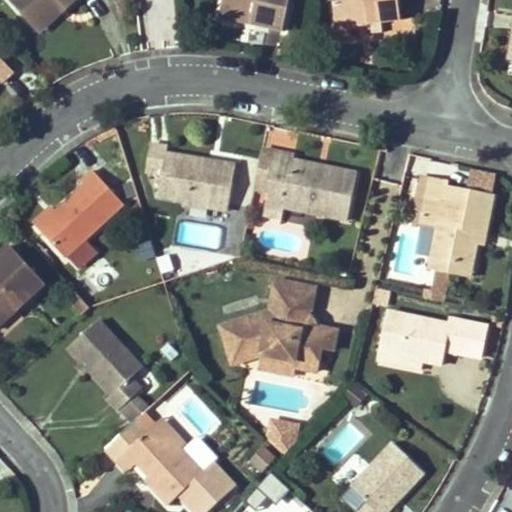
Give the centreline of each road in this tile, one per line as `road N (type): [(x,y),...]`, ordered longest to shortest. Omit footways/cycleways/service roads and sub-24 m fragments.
road 1 (residential): [(0,162),(48,117),(165,70),(445,125)]
road 2 (residential): [(445,125),(463,0)]
